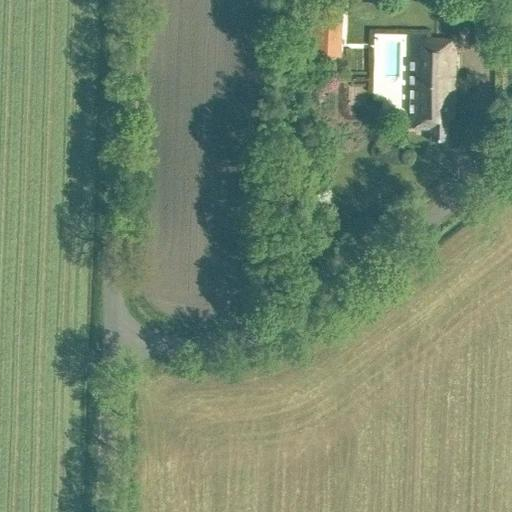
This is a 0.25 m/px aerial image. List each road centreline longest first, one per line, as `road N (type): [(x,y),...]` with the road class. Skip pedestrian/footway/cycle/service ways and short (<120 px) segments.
road 1 (unclassified): [(105,325),(170,364),(261,350),(363,282),(511,162)]
road 2 (unclassified): [(105,325),(116,0)]
road 3 (unclassified): [(102,511),(105,325)]
